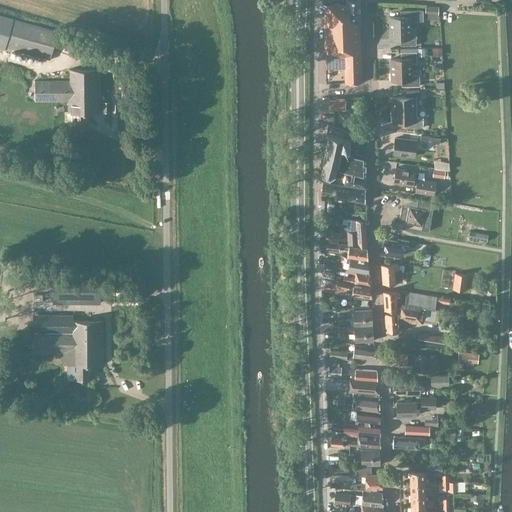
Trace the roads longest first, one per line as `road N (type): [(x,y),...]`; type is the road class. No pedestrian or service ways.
road 1 (residential): [(390,511),(364,0)]
road 2 (residential): [(324,511),(314,0)]
road 3 (unclassified): [(168,511),(161,0)]
road 4 (primary): [(307,511),(297,25)]
